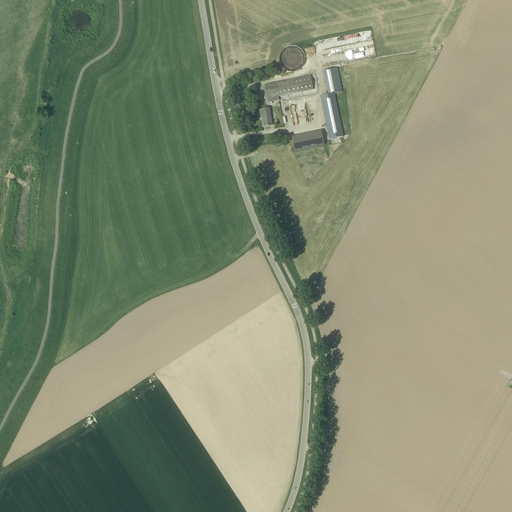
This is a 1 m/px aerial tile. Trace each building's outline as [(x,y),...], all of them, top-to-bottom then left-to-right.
[(361,57),(375,55),(371,32),(350,36),(351,40),(348,40),(349,46),(348,46),(348,49),(359,47),(361,57)] [(322,71),(327,95),(335,93),(342,92),(338,68),(322,71)] [(279,100),(278,96),(313,90),(310,76),(265,85),(267,98),(268,102),(279,100)] [(344,137),(335,93),(327,95),(320,96),(329,140),(344,137)] [(295,105),(290,106),(293,123),(298,122),(298,124),(308,122),(306,109),(296,111),(295,105)] [(260,110),(261,118),(262,118),(264,127),(273,125),(270,108),(260,110)] [(322,131),(292,138),(295,152),(324,145),(322,131)]
